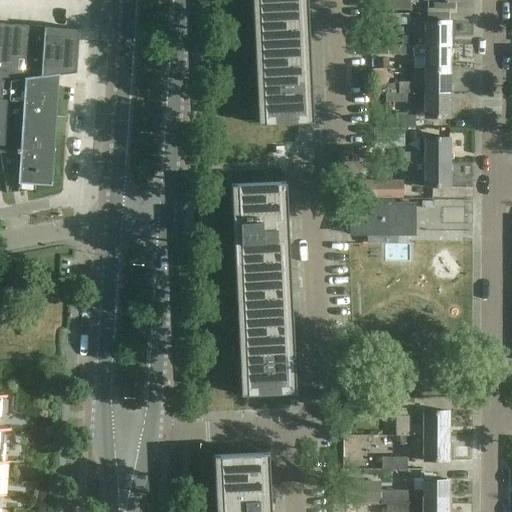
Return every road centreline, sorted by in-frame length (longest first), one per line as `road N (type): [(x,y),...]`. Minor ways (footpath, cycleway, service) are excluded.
road 1 (residential): [(290,430),(311,385),(310,186),(338,135),(330,0)]
road 2 (residential): [(490,419),(493,182)]
road 3 (tertiary): [(150,432),(165,214)]
road 4 (tertiary): [(165,214),(180,0)]
road 5 (tertiary): [(128,0),(115,214)]
road 6 (tertiary): [(115,214),(103,410)]
road 7 (residential): [(493,182),(493,0)]
road 8 (residential): [(150,432),(290,430)]
